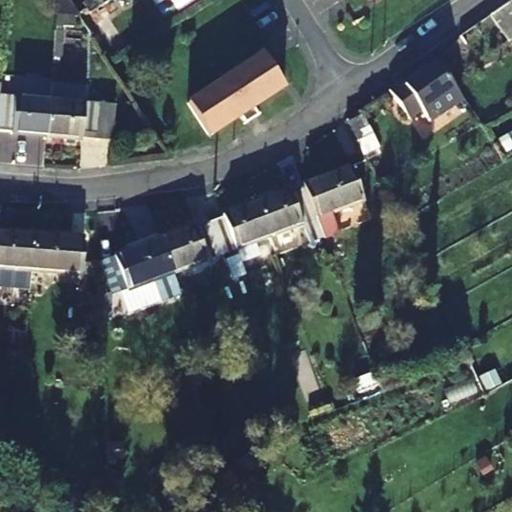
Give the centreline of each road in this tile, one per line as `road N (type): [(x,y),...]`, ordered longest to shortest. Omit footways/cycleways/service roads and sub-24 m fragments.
road 1 (residential): [(354,86),(297,129),(199,172),(96,189),(0,184)]
road 2 (residential): [(483,0),(354,86)]
